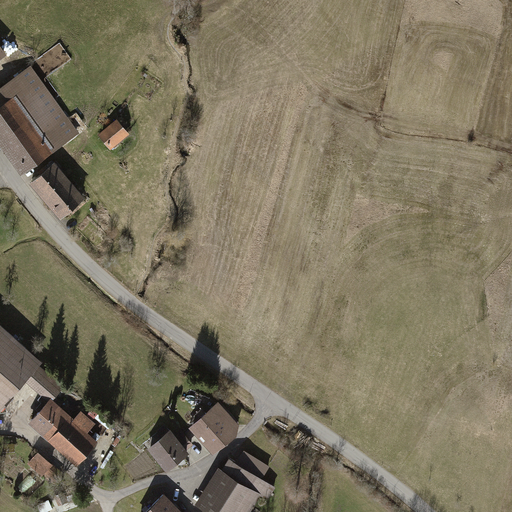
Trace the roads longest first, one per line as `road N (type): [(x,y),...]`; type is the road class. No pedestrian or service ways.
road 1 (unclassified): [(0,159),(102,278),(273,401)]
road 2 (residential): [(273,401),(225,454),(199,470),(106,497),(15,421)]
road 3 (unclassified): [(273,401),(426,511)]
